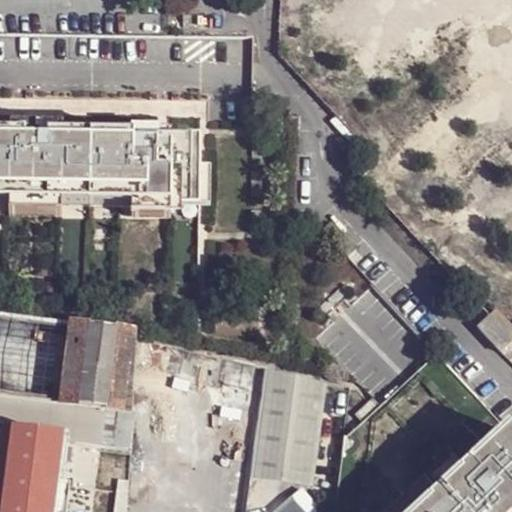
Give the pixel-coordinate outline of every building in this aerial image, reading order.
[(0,268),(250,273),(252,121),(253,68),(90,65),(91,38),(0,36),(0,268)] [(437,356),(361,273),(302,327),(370,402),(379,410),(347,439),(346,438),(338,497),(337,505),(336,511),(511,511),(511,437),(511,435),(478,400),(476,398),(437,356)] [(0,396),(132,413),(140,337),(140,333),(0,315),(0,396)] [(503,351),(511,343),(511,334),(493,315),(488,318),(480,326),(503,351)] [(281,374),(267,370),(255,454),(315,462),(326,385),(284,374),(281,374)] [(511,406),(493,386),(478,400),(511,435),(511,437),(511,406)] [(132,413),(0,396),(0,435),(129,451),(132,413)] [(0,435),(0,511),(123,511),(129,451),(0,435)] [(315,462),(255,454),(252,479),(312,487),(315,462)] [(324,511),(304,489),(293,500),(304,511),(324,511)] [(304,511),(293,500),(278,511),(304,511)]
